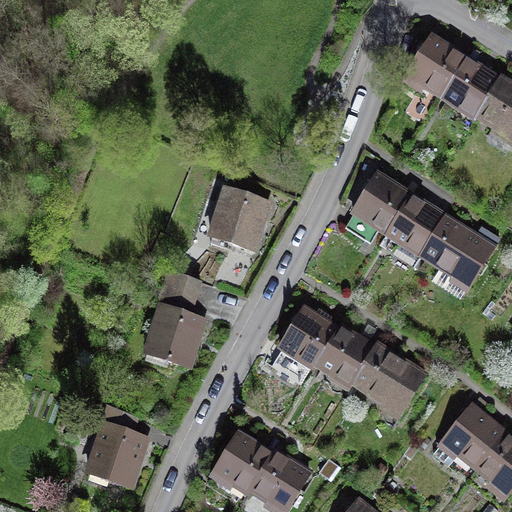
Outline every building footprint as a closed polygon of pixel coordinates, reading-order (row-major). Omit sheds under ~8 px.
[(407,76),(442,98),(465,60),(438,43),(430,39),(407,76)] [(476,119),(477,117),(499,81),(476,67),(465,60),(442,98),(476,119)] [(511,138),(511,86),(500,79),(499,81),(477,117),(511,138)] [(379,230),(388,235),(411,197),(393,186),(376,176),(353,213),(356,215),(348,229),(370,244),(379,230)] [(225,183),(207,233),(257,250),(265,229),(275,200),(225,183)] [(388,235),(422,256),(445,219),(427,207),(411,197),(388,235)] [(470,287),(494,249),(470,234),(445,219),(422,256),(470,287)] [(170,268),(159,301),(192,312),(202,279),(170,268)] [(159,301),(142,350),(192,367),(201,341),(209,317),(192,312),(159,301)] [(315,370),(317,367),(314,366),(340,324),(324,314),(305,302),(277,347),(315,370)] [(352,389),(353,386),(351,384),(377,341),(360,332),(342,320),(340,324),(314,366),(317,367),(352,389)] [(400,419),(430,371),(404,355),(378,339),(377,341),(351,384),(353,386),(382,403),(379,407),(400,419)] [(505,502),(511,493),(511,431),(494,417),(473,401),(438,445),(454,458),(458,455),(490,480),(485,486),(505,502)] [(108,405),(103,420),(135,432),(141,417),(108,405)] [(103,420),(85,471),(134,488),(142,463),(151,437),(135,432),(103,420)] [(250,496),(251,494),(249,492),(274,450),(257,439),(239,428),(210,475),(230,488),(232,485),(250,496)] [(276,511),(288,511),(313,469),(276,447),(274,450),(249,492),(251,494),(264,501),(263,504),(276,511)] [(381,511),(374,507),(359,495),(346,511),(381,511)]
